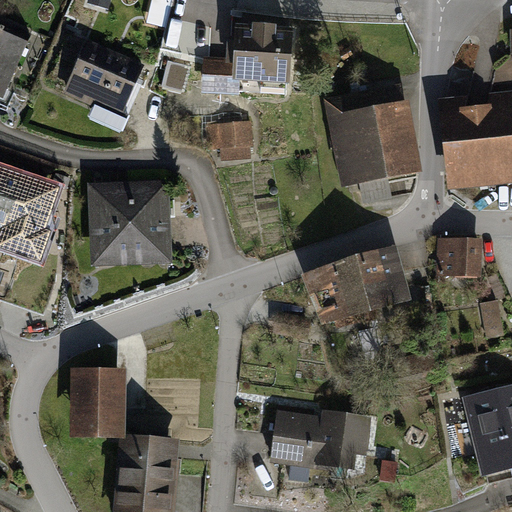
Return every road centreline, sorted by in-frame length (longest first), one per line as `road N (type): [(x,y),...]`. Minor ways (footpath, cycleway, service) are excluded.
road 1 (residential): [(225,285),(217,225),(192,161),(66,153),(0,127)]
road 2 (residential): [(225,285),(227,374),(211,511)]
road 3 (residential): [(443,0),(422,214)]
road 4 (residential): [(422,214),(392,232),(225,285)]
road 5 (residential): [(225,285),(93,333),(42,363)]
road 6 (residential): [(42,363),(24,415),(29,447),(63,511)]
